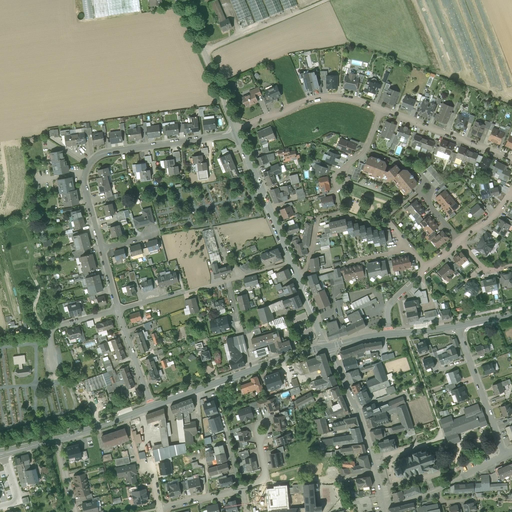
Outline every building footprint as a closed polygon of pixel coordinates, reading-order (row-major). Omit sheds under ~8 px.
[(91,0),(81,0),(85,20),(94,18),(91,0)] [(106,0),(93,0),(96,18),(109,16),(106,0)] [(139,0),(106,0),(109,16),(141,11),(139,0)] [(226,21),(217,0),(215,0),(208,3),(212,13),(215,11),(220,23),(226,21)] [(254,23),(244,0),(230,0),(242,29),(254,23)] [(269,17),(261,0),(246,0),(256,23),(269,17)] [(283,11),(278,0),(263,0),(271,17),(283,11)] [(297,5),(295,0),(280,0),(285,11),(297,5)] [(220,23),(223,32),(232,28),(229,19),(226,21),(220,23)] [(383,73),(372,69),(370,73),(368,72),(365,80),(368,81),(370,82),(371,80),(372,79),(373,79),(374,78),(375,79),(376,80),(377,81),(377,82),(377,83),(379,84),(380,85),(383,77),(382,77),(383,73)] [(316,75),(315,75),(314,72),(309,73),(313,89),(319,87),(320,87),(318,80),(316,75)] [(313,89),(309,73),(304,75),(304,78),(303,78),(304,84),(305,89),(307,89),(307,90),(309,90),(313,89)] [(354,74),(350,74),(349,77),(348,77),(347,83),(344,83),(344,86),(345,88),(356,90),(358,83),(358,79),(354,78),(354,74)] [(327,76),(327,80),(327,82),(327,86),(327,89),(337,88),(337,76),(327,76)] [(371,80),(370,82),(368,81),(366,84),(365,85),(364,85),(364,86),(364,87),(365,87),(365,88),(364,91),(368,93),(369,92),(375,94),(378,88),(379,88),(379,87),(379,86),(379,84),(377,83),(377,82),(377,81),(376,80),(375,79),(374,78),(373,79),(372,79),(371,80)] [(391,84),(386,83),(383,91),(387,93),(389,89),(391,84)] [(276,86),(266,91),(268,95),(270,101),(271,101),(273,99),(274,100),(277,98),(281,96),(276,86)] [(389,89),(387,93),(384,101),(393,105),(398,93),(389,89)] [(253,93),(242,98),(244,100),(243,102),(244,104),(245,104),(246,107),(248,106),(249,107),(250,106),(250,105),(258,102),(255,96),(253,92),(253,93)] [(268,95),(263,97),(265,104),(271,101),(270,101),(268,95)] [(408,99),(407,98),(406,97),(402,101),(403,102),(401,107),(411,111),(412,108),(413,109),(416,101),(412,99),(410,98),(408,99)] [(424,116),(430,102),(431,100),(424,97),(421,104),(418,113),(418,114),(422,115),(424,116)] [(436,105),(430,102),(424,116),(427,117),(430,119),(431,119),(431,118),(436,105)] [(453,108),(443,104),(439,115),(437,120),(447,123),(453,108)] [(468,119),(459,115),(455,126),(456,126),(456,128),(458,128),(459,128),(464,129),(467,122),(468,119)] [(197,117),(190,118),(190,117),(189,116),(188,117),(188,118),(189,124),(185,125),(186,132),(186,133),(199,131),(197,117)] [(215,119),(203,121),(204,130),(208,129),(208,130),(212,129),(216,128),(215,119)] [(491,123),(485,121),(483,125),(485,126),(484,128),(489,130),(491,123)] [(395,125),(386,122),(381,135),(390,138),(395,125)] [(483,125),(476,122),(472,133),(481,136),(484,128),(485,126),(483,125)] [(178,124),(166,126),(167,135),(179,134),(179,133),(178,125),(178,124)] [(140,126),(135,127),(135,128),(128,129),(128,130),(129,130),(130,135),(129,135),(129,141),(142,139),(141,132),(140,126)] [(159,126),(147,127),(148,138),(161,136),(159,126)] [(271,127),(257,133),(262,145),(268,143),(266,140),(275,136),(271,127)] [(404,128),(401,127),(398,136),(400,137),(398,141),(405,143),(410,131),(407,130),(407,128),(407,127),(405,127),(404,128)] [(493,129),(492,131),(488,139),(500,144),(503,136),(504,133),(493,129)] [(57,130),(49,131),(50,137),(54,136),(54,138),(58,137),(57,130)] [(74,134),(69,135),(69,130),(60,131),(61,136),(64,136),(66,147),(75,145),(74,134)] [(121,131),(110,133),(111,143),(122,142),(121,131)] [(103,133),(98,133),(98,134),(92,135),(91,135),(92,145),(104,143),(103,133),(103,132),(103,133)] [(83,133),(74,134),(75,145),(85,144),(84,136),(84,133),(83,133)] [(398,136),(395,135),(392,143),(397,145),(398,141),(400,137),(398,136)] [(415,135),(414,138),(412,144),(422,147),(425,139),(415,135)] [(349,142),(340,139),(338,145),(337,144),(336,148),(350,153),(352,149),(354,149),(355,149),(356,147),(355,146),(356,145),(349,142)] [(434,142),(425,139),(422,147),(431,151),(433,146),(434,142)] [(448,143),(442,140),(439,147),(438,151),(436,155),(436,156),(442,158),(444,153),(448,143)] [(454,145),(448,143),(444,153),(442,158),(448,161),(448,160),(450,155),(451,152),(454,145)] [(466,149),(460,147),(457,154),(456,158),(462,160),(462,159),(466,150),(466,149)] [(288,149),(279,151),(280,155),(285,154),(286,158),(290,157),(296,156),(294,151),(289,153),(288,149)] [(337,165),(341,155),(331,150),(326,160),(337,165)] [(472,152),(471,151),(470,151),(469,152),(466,150),(462,159),(474,163),(475,161),(477,155),(477,154),(473,153),(472,152)] [(62,151),(50,153),(51,161),(51,162),(63,159),(62,151)] [(223,156),(218,159),(219,159),(218,159),(218,160),(220,166),(224,165),(233,161),(230,154),(229,154),(223,156)] [(273,154),(265,155),(257,159),(259,166),(267,163),(268,163),(275,161),(273,154)] [(202,155),(192,157),(193,164),(196,164),(203,163),(202,155)] [(483,157),(477,155),(475,161),(481,163),(483,157)] [(377,159),(371,157),(367,159),(365,165),(363,170),(362,172),(369,174),(369,175),(375,177),(376,177),(381,179),(384,171),(386,166),(385,162),(380,160),(380,159),(379,158),(378,159),(377,159)] [(491,160),(484,157),(483,157),(481,163),(479,166),(482,167),(482,168),(485,170),(487,169),(490,164),(491,160)] [(63,159),(51,162),(52,162),(54,175),(68,172),(67,165),(65,166),(63,159)] [(174,159),(165,161),(166,168),(178,166),(175,166),(174,159)] [(233,161),(224,165),(227,172),(224,173),(229,171),(231,174),(237,171),(235,168),(236,168),(233,161)] [(203,163),(196,164),(197,171),(207,170),(206,162),(203,163)] [(504,166),(497,162),(495,167),(493,172),(490,171),(489,173),(494,176),(495,173),(496,173),(500,175),(498,178),(505,181),(506,179),(507,179),(510,172),(503,168),(504,166)] [(145,163),(136,164),(136,165),(137,165),(138,172),(137,172),(150,170),(147,170),(146,163),(145,163)] [(359,163),(357,168),(355,168),(351,179),(357,181),(361,170),(363,170),(365,165),(359,163)] [(320,165),(316,164),(315,168),(313,167),(311,172),(315,173),(317,176),(325,174),(327,172),(328,169),(323,166),(320,165)] [(396,165),(387,172),(384,171),(381,179),(390,182),(390,180),(392,179),(401,171),(396,165)] [(178,166),(166,168),(169,168),(170,175),(179,174),(178,166)] [(107,168),(98,170),(100,178),(107,176),(110,175),(107,168)] [(279,168),(272,171),(272,170),(263,173),(266,179),(274,176),(281,173),(279,168)] [(150,170),(137,172),(141,172),(142,179),(141,179),(151,178),(150,170)] [(407,170),(403,170),(401,171),(392,179),(396,184),(401,190),(405,195),(407,193),(411,189),(416,186),(416,181),(413,178),(413,177),(413,176),(413,175),(412,175),(411,175),(407,170)] [(297,174),(290,176),(292,185),(299,183),(297,174)] [(107,176),(100,178),(97,178),(99,186),(108,183),(107,176)] [(274,176),(266,179),(269,186),(277,182),(274,176)] [(327,177),(319,179),(321,187),(329,185),(327,177)] [(71,178),(57,180),(60,193),(59,193),(59,194),(62,193),(73,191),(71,178)] [(108,183),(99,186),(101,193),(105,192),(111,190),(110,190),(108,183)] [(290,185),(284,186),(287,195),(291,194),(295,192),(294,190),(291,191),(290,185)] [(441,188),(437,191),(440,194),(445,190),(445,191),(447,189),(444,185),(441,188)] [(278,189),(270,191),(275,203),(288,200),(287,195),(284,186),(280,187),(282,193),(280,193),(279,193),(278,189)] [(498,187),(489,189),(491,197),(499,195),(498,187)] [(303,189),(296,191),(299,200),(305,199),(303,190),(303,189)] [(485,191),(481,191),(483,199),(491,197),(489,189),(485,191)] [(73,191),(62,193),(64,206),(78,204),(75,190),(73,191)] [(440,194),(436,198),(439,202),(440,204),(440,203),(449,196),(445,191),(445,190),(440,194)] [(449,196),(440,203),(444,207),(443,208),(444,209),(454,201),(449,196)] [(326,198),(321,199),(322,203),(324,204),(324,207),(334,205),(332,197),(326,198)] [(411,205),(407,208),(411,214),(421,206),(420,204),(419,205),(416,201),(411,205)] [(454,201),(444,209),(445,210),(446,210),(449,214),(458,207),(454,201)] [(485,208),(480,202),(477,204),(478,204),(483,210),(485,208)] [(112,204),(104,206),(106,212),(107,216),(115,214),(112,204)] [(483,210),(478,204),(470,211),(476,218),(484,212),(483,210)] [(286,208),(280,210),(284,219),(293,215),(290,206),(286,208)] [(421,206),(411,214),(416,219),(420,216),(425,212),(421,207),(422,207),(421,206)] [(145,217),(134,219),(136,228),(154,223),(150,209),(143,210),(145,217)] [(80,210),(67,213),(69,220),(72,220),(72,221),(82,219),(80,210)] [(424,220),(420,224),(418,225),(416,227),(418,229),(422,226),(424,229),(434,221),(433,220),(432,220),(429,216),(424,220)] [(72,221),(71,221),(73,230),(84,227),(82,219),(72,221)] [(505,222),(500,220),(497,225),(507,231),(510,226),(510,225),(505,222)] [(434,221),(424,229),(429,234),(429,235),(433,231),(438,227),(434,223),(435,223),(434,221)] [(335,223),(332,223),(332,222),(329,223),(329,224),(330,227),(330,230),(331,233),(331,234),(337,232),(335,223)] [(313,224),(305,223),(304,234),(311,235),(313,224)] [(119,225),(110,228),(111,232),(112,232),(113,237),(122,235),(119,225)] [(298,225),(285,228),(288,235),(295,233),(294,231),(300,229),(298,225)] [(507,231),(497,225),(494,231),(504,236),(507,231)] [(365,229),(365,226),(359,227),(360,234),(361,239),(367,237),(365,229)] [(365,229),(367,237),(368,241),(373,239),(372,231),(371,228),(365,229)] [(212,229),(202,232),(196,233),(209,280),(215,278),(212,265),(217,263),(221,262),(212,229)] [(372,231),(373,239),(374,243),(380,242),(378,232),(377,230),(372,231)] [(378,232),(380,242),(380,244),(386,243),(385,240),(385,237),(384,234),(384,231),(378,232)] [(437,236),(432,240),(434,243),(437,243),(439,245),(448,238),(442,232),(437,236)] [(493,236),(486,232),(483,237),(490,241),(493,236)] [(78,235),(72,236),(72,237),(74,244),(88,240),(86,233),(78,235)] [(311,235),(304,234),(303,237),(302,243),(302,248),(306,248),(309,247),(311,235)] [(429,238),(428,239),(430,242),(432,240),(437,236),(435,234),(429,238)] [(483,237),(482,237),(475,249),(480,252),(481,253),(482,254),(483,254),(484,254),(486,255),(489,251),(490,252),(494,245),(490,243),(491,242),(490,241),(483,237)] [(292,241),(295,250),(302,248),(302,243),(300,243),(299,239),(292,241)] [(88,240),(74,244),(76,251),(76,252),(81,251),(90,248),(88,240)] [(157,240),(147,243),(148,248),(149,251),(150,251),(159,248),(157,240)] [(140,245),(130,248),(133,259),(143,256),(142,253),(143,253),(142,250),(140,245)] [(279,248),(269,252),(274,262),(282,259),(282,257),(279,248)] [(295,250),(297,257),(308,253),(306,248),(302,248),(295,250)] [(124,249),(114,252),(115,257),(116,260),(117,260),(127,258),(124,249)] [(274,262),(269,252),(261,255),(263,259),(262,259),(262,260),(262,262),(263,262),(264,262),(266,266),(274,262)] [(467,259),(461,253),(457,256),(456,256),(453,258),(456,262),(460,266),(461,265),(467,259)] [(84,256),(80,257),(80,258),(82,265),(94,262),(91,254),(84,256)] [(407,256),(404,257),(404,258),(401,258),(400,258),(402,270),(407,269),(407,268),(410,267),(410,265),(411,264),(410,262),(409,261),(408,257),(407,256)] [(318,257),(310,259),(312,272),(319,270),(319,267),(318,257)] [(399,259),(396,259),(395,259),(393,259),(392,260),(393,267),(394,270),(397,270),(398,271),(402,270),(400,258),(399,259)] [(254,266),(248,261),(245,265),(244,264),(242,266),(240,265),(238,267),(244,272),(245,269),(247,271),(249,269),(251,270),(254,266)] [(379,263),(377,261),(367,264),(370,276),(375,279),(378,274),(382,277),(384,274),(386,275),(388,274),(387,269),(386,269),(384,261),(380,262),(379,263)] [(94,262),(82,265),(84,272),(88,271),(96,269),(94,262)] [(456,262),(452,265),(456,270),(459,268),(461,270),(464,268),(461,265),(460,266),(456,262)] [(230,266),(218,269),(217,263),(212,265),(215,278),(229,275),(228,272),(232,271),(230,266)] [(362,265),(353,267),(355,278),(358,277),(359,278),(362,277),(363,276),(364,276),(363,274),(362,267),(362,265)] [(449,267),(447,265),(446,265),(444,266),(444,267),(439,272),(443,276),(447,281),(449,281),(452,279),(452,277),(450,275),(453,272),(449,267)] [(456,270),(452,265),(449,267),(453,272),(456,275),(458,273),(456,270)] [(353,267),(344,269),(345,273),(345,274),(345,277),(346,278),(347,279),(348,279),(349,280),(352,279),(353,278),(355,278),(353,267)] [(287,269),(276,274),(275,273),(274,273),(271,274),(273,280),(274,280),(273,279),(277,278),(279,282),(291,277),(287,269)] [(335,272),(319,277),(320,280),(318,281),(318,282),(319,282),(329,279),(333,278),(336,277),(335,272)] [(176,273),(167,275),(169,284),(174,283),(179,282),(178,280),(177,275),(176,273)] [(511,279),(511,273),(501,275),(501,278),(503,284),(503,286),(507,285),(507,286),(509,287),(511,287),(511,286),(511,279)] [(316,274),(307,276),(310,285),(318,282),(318,281),(316,274)] [(98,275),(85,278),(87,286),(100,283),(98,275)] [(167,275),(157,278),(158,280),(159,286),(160,287),(164,286),(169,284),(167,275)] [(257,276),(244,279),(246,287),(256,284),(259,283),(257,276)] [(495,278),(489,279),(492,291),(497,289),(496,284),(495,278)] [(489,279),(484,280),(485,286),(486,292),(492,291),(489,279)] [(151,280),(141,283),(142,286),(143,291),(143,292),(154,289),(152,281),(151,280)] [(461,281),(455,287),(458,290),(464,284),(461,281)] [(478,284),(473,281),(468,282),(465,287),(466,292),(463,294),(470,298),(470,295),(476,294),(479,289),(478,284)] [(310,285),(311,288),(313,293),(322,290),(319,282),(318,282),(310,285)] [(100,283),(87,286),(89,293),(89,294),(94,293),(96,292),(97,292),(102,290),(100,283)] [(293,283),(282,288),(284,293),(286,296),(297,292),(293,283)] [(134,285),(126,287),(129,296),(136,294),(134,285)] [(322,290),(313,293),(320,309),(330,305),(324,289),(322,290)] [(246,294),(238,296),(241,310),(250,308),(249,302),(248,302),(246,294)] [(298,295),(289,299),(292,304),(291,305),(292,308),(293,308),(294,309),(303,306),(298,295)] [(104,297),(96,299),(97,302),(98,306),(106,304),(104,297)] [(195,298),(188,300),(191,314),(199,312),(198,307),(197,307),(196,303),(195,298)] [(354,309),(352,310),(354,312),(358,310),(377,301),(375,298),(370,301),(367,302),(365,304),(362,305),(359,306),(357,308),(354,309)] [(289,299),(283,301),(282,300),(285,307),(291,305),(292,304),(289,299)] [(344,321),(341,307),(344,306),(344,303),(343,300),(343,299),(336,301),(336,302),(340,316),(340,317),(337,317),(338,317),(340,317),(341,322),(344,321)] [(222,300),(216,302),(215,300),(211,300),(214,311),(225,308),(222,300)] [(282,300),(270,305),(272,312),(285,307),(282,300)] [(417,300),(405,302),(408,322),(419,320),(418,317),(422,316),(421,312),(417,313),(416,307),(419,306),(417,300)] [(68,303),(70,316),(84,314),(82,301),(68,303)] [(270,305),(258,309),(262,324),(271,321),(274,320),(272,312),(270,305)] [(358,310),(354,312),(352,310),(352,309),(345,312),(351,325),(346,328),(348,334),(348,335),(366,326),(362,318),(358,310)] [(449,309),(440,311),(442,320),(451,318),(449,309)] [(436,310),(424,312),(425,318),(437,316),(436,310)] [(140,312),(130,315),(132,323),(142,320),(140,312)] [(227,317),(220,319),(220,318),(217,319),(217,320),(210,321),(213,332),(216,331),(217,333),(226,331),(226,328),(229,328),(227,317)] [(274,320),(271,321),(273,326),(276,325),(285,322),(283,318),(283,317),(280,318),(274,320)] [(111,320),(95,325),(98,332),(98,335),(99,337),(105,335),(107,335),(106,330),(113,328),(111,320)] [(339,322),(337,323),(341,336),(348,334),(346,328),(344,321),(341,322),(339,322)] [(285,322),(276,325),(279,330),(287,328),(285,322)] [(337,323),(332,325),(331,322),(326,324),(329,332),(327,333),(329,340),(341,336),(337,323)] [(261,334),(258,325),(252,326),(255,336),(261,334)] [(78,327),(72,329),(71,330),(67,331),(69,339),(74,338),(75,338),(78,337),(79,336),(80,336),(79,329),(78,327)] [(141,329),(135,331),(136,333),(134,334),(138,343),(145,341),(143,334),(144,333),(144,332),(143,330),(142,331),(141,329)] [(280,342),(277,332),(272,333),(275,342),(276,345),(286,341),(286,340),(280,342)] [(272,333),(251,339),(254,348),(269,344),(275,342),(272,333)] [(105,335),(99,337),(98,338),(100,345),(107,342),(105,335)] [(243,335),(227,339),(231,355),(240,352),(247,351),(243,335)] [(122,348),(118,338),(111,341),(111,342),(110,342),(108,344),(111,350),(113,349),(113,348),(114,351),(122,348)] [(276,345),(275,345),(278,353),(291,349),(289,340),(286,341),(276,345)] [(425,340),(415,344),(419,354),(429,351),(425,340)] [(145,341),(138,343),(141,353),(149,351),(145,341)] [(381,341),(373,342),(374,349),(383,348),(381,341)] [(275,342),(269,344),(271,350),(274,352),(277,351),(278,354),(278,353),(275,345),(276,345),(275,342)] [(373,342),(363,344),(365,351),(370,350),(374,349),(373,342)] [(207,351),(206,347),(203,348),(202,343),(198,344),(201,353),(201,354),(203,361),(211,359),(209,351),(207,351)] [(487,343),(475,347),(478,355),(489,351),(487,343)] [(363,344),(339,352),(342,359),(354,355),(358,353),(362,352),(365,351),(363,344)] [(268,347),(253,351),(255,358),(270,354),(268,347)] [(454,347),(448,350),(448,352),(449,352),(452,360),(458,358),(454,347)] [(122,348),(114,351),(118,360),(125,358),(122,348)] [(433,353),(430,354),(432,357),(433,360),(438,358),(437,355),(446,352),(445,351),(447,350),(446,348),(437,351),(433,353)] [(447,350),(445,351),(446,352),(437,355),(438,358),(441,364),(452,360),(449,352),(448,352),(448,350),(447,350)] [(240,352),(231,355),(232,360),(229,361),(232,369),(235,368),(235,369),(245,365),(240,352)] [(325,353),(316,356),(316,357),(306,361),(310,373),(320,370),(323,378),(332,375),(325,353)] [(352,357),(342,360),(346,372),(359,368),(356,360),(360,359),(359,354),(358,354),(352,356),(352,357)] [(24,355),(13,357),(14,365),(18,364),(19,367),(22,367),(22,364),(25,363),(24,355)] [(153,357),(145,360),(149,370),(156,367),(154,362),(158,361),(156,357),(153,357)] [(432,357),(423,360),(426,370),(435,367),(433,360),(432,357)] [(379,363),(372,365),(373,369),(376,378),(386,375),(381,362),(379,363)] [(110,363),(105,365),(107,372),(113,370),(110,363)] [(492,363),(483,367),(483,368),(485,373),(486,374),(487,374),(493,372),(495,371),(492,363)] [(19,367),(17,367),(17,368),(18,368),(16,371),(16,374),(20,377),(19,377),(19,378),(28,377),(28,376),(27,376),(29,373),(29,369),(25,367),(26,367),(26,366),(22,367),(19,367)] [(127,367),(119,369),(123,379),(130,377),(127,367)] [(156,367),(149,370),(152,380),(160,377),(158,371),(156,367)] [(358,369),(346,373),(350,383),(362,379),(359,372),(358,369)] [(457,370),(449,373),(452,383),(461,380),(457,370)] [(282,371),(266,375),(269,390),(282,386),(282,384),(285,383),(282,371)] [(323,378),(314,381),(310,383),(312,388),(316,388),(317,389),(319,389),(337,384),(334,375),(323,378)] [(386,375),(376,378),(366,382),(367,385),(368,387),(384,381),(387,380),(386,375)] [(257,376),(251,379),(252,382),(240,386),(243,396),(248,394),(247,393),(256,390),(257,392),(263,390),(261,385),(260,385),(258,380),(257,376)] [(112,383),(106,385),(108,391),(110,392),(112,391),(112,390),(118,388),(117,386),(124,383),(126,389),(134,386),(130,377),(123,379),(120,380),(112,383)] [(296,378),(291,380),(294,387),(299,385),(296,378)] [(384,381),(368,387),(371,393),(386,387),(384,381)] [(501,382),(492,385),(492,386),(493,386),(495,391),(494,391),(496,395),(499,394),(504,392),(504,391),(502,386),(500,383),(501,383),(501,382)] [(359,383),(351,386),(354,393),(356,393),(362,390),(361,388),(359,383)] [(338,386),(326,390),(329,401),(337,398),(342,396),(338,386)] [(456,389),(451,390),(451,391),(453,395),(455,394),(458,402),(468,398),(467,398),(464,391),(465,391),(463,386),(456,389)] [(299,387),(289,390),(291,396),(301,392),(299,387)] [(362,390),(356,393),(362,405),(371,401),(366,388),(362,390)] [(311,394),(296,401),(296,402),(298,406),(303,404),(313,398),(311,394)] [(342,396),(337,398),(338,401),(339,403),(331,406),(332,408),(328,409),(331,415),(331,414),(335,413),(334,412),(346,406),(342,396)] [(403,396),(389,402),(389,403),(376,408),(378,414),(384,411),(405,403),(403,396)] [(275,398),(266,401),(265,398),(262,399),(264,405),(267,404),(269,412),(278,409),(278,407),(279,406),(278,405),(277,404),(275,398)] [(313,398),(303,404),(305,407),(315,402),(313,398)] [(338,401),(337,398),(326,403),(325,405),(322,407),(325,411),(328,409),(332,408),(331,406),(339,403),(338,401)] [(192,399),(180,403),(182,411),(183,419),(189,418),(189,413),(193,413),(192,410),(194,409),(195,409),(195,408),(192,399)] [(207,414),(208,413),(217,411),(214,401),(208,403),(203,404),(203,405),(205,408),(204,408),(205,412),(206,412),(207,414)] [(257,401),(249,404),(250,408),(251,407),(251,410),(259,408),(259,407),(257,401)] [(180,403),(171,406),(173,414),(177,413),(178,420),(183,419),(182,411),(180,403)] [(413,427),(405,403),(396,407),(398,411),(402,425),(404,430),(413,427)] [(374,404),(362,408),(365,418),(378,414),(376,408),(374,404)] [(511,413),(509,404),(501,407),(503,413),(502,413),(503,416),(508,415),(511,413)] [(346,406),(334,412),(335,413),(331,414),(332,417),(343,412),(348,410),(346,406)] [(250,408),(238,411),(241,420),(245,419),(245,420),(250,419),(249,418),(253,417),(251,410),(251,407),(250,408)] [(396,407),(386,411),(386,412),(387,415),(398,411),(396,407)] [(475,412),(455,420),(453,421),(451,416),(440,420),(449,445),(460,441),(457,433),(480,425),(481,427),(487,424),(481,408),(475,410),(475,412)] [(164,409),(155,412),(158,420),(162,419),(162,422),(166,421),(164,409)] [(155,412),(147,415),(148,424),(158,420),(155,412)] [(386,412),(374,416),(377,426),(389,423),(387,415),(386,412)] [(277,418),(274,418),(275,426),(275,427),(275,429),(276,430),(276,431),(283,429),(284,428),(286,428),(285,421),(286,421),(285,416),(280,417),(280,416),(277,417),(277,418)] [(374,416),(366,419),(368,428),(377,426),(374,416)] [(214,433),(223,429),(219,417),(208,420),(210,426),(211,426),(214,433)] [(324,417),(314,420),(318,434),(329,432),(324,417)] [(356,417),(343,420),(343,421),(344,421),(346,429),(359,427),(356,417)] [(183,421),(177,422),(180,444),(186,443),(185,436),(184,432),(183,424),(183,421)] [(343,421),(332,424),(334,431),(346,429),(344,421),(343,421)] [(190,423),(183,424),(184,432),(197,431),(196,423),(190,423)] [(402,425),(392,428),(393,433),(404,430),(402,425)] [(359,427),(350,429),(351,433),(350,433),(349,434),(349,436),(352,436),(354,443),(363,441),(359,427)] [(392,428),(388,428),(389,432),(382,434),(383,437),(393,433),(392,428)] [(124,429),(112,433),(116,444),(121,443),(121,442),(127,439),(124,429)] [(381,429),(376,429),(369,432),(372,441),(383,437),(382,434),(381,429)] [(247,431),(242,432),(239,433),(240,442),(248,441),(247,431)] [(112,433),(101,437),(105,447),(111,445),(112,446),(116,444),(112,433)] [(281,437),(281,438),(277,439),(278,442),(277,442),(278,445),(291,441),(290,437),(291,437),(290,434),(286,435),(283,436),(283,437),(281,437)] [(349,436),(333,439),(334,446),(354,443),(352,436),(349,436)] [(391,437),(388,438),(384,440),(384,441),(379,443),(381,452),(395,449),(396,448),(393,436),(391,437)] [(328,439),(321,441),(321,442),(322,448),(329,447),(328,439)] [(169,446),(171,457),(187,452),(186,445),(186,443),(180,444),(169,446)] [(364,444),(352,446),(352,448),(353,454),(366,452),(364,444)] [(66,448),(69,461),(80,458),(81,458),(80,452),(78,445),(66,448)] [(223,445),(214,447),(216,455),(225,453),(223,445)] [(171,457),(169,446),(166,447),(153,450),(155,462),(171,457)] [(421,450),(420,451),(413,453),(412,453),(413,454),(413,455),(409,456),(408,455),(408,456),(404,458),(404,457),(403,457),(403,458),(399,459),(399,458),(398,459),(399,460),(398,460),(399,460),(395,461),(395,462),(396,462),(396,463),(395,463),(394,464),(395,466),(393,467),(394,468),(395,467),(397,472),(395,473),(396,474),(397,473),(398,474),(399,475),(399,476),(401,477),(404,476),(405,476),(405,477),(405,476),(409,475),(410,476),(410,475),(410,474),(414,473),(414,474),(415,474),(415,473),(419,471),(419,472),(419,473),(419,474),(420,472),(427,470),(427,471),(428,473),(432,472),(433,472),(434,472),(434,471),(439,470),(437,464),(435,465),(434,463),(434,462),(433,461),(435,459),(436,459),(436,458),(435,458),(434,455),(435,454),(434,454),(433,455),(431,454),(431,452),(430,452),(430,454),(427,455),(427,453),(428,453),(428,452),(427,452),(426,451),(426,450),(425,451),(421,452),(421,451),(422,450),(421,450)] [(86,451),(80,452),(81,458),(80,458),(81,461),(88,460),(86,451)] [(278,453),(270,454),(273,467),(277,466),(278,466),(283,465),(280,453),(280,452),(278,453)] [(225,453),(216,455),(217,460),(218,464),(227,461),(225,453)] [(28,455),(21,456),(24,470),(25,471),(28,470),(26,464),(30,463),(28,455)] [(21,456),(14,458),(18,472),(24,470),(21,456)] [(360,465),(369,463),(367,456),(358,458),(360,465)] [(122,458),(114,459),(116,466),(129,463),(128,457),(122,458)] [(250,458),(245,459),(248,471),(251,470),(252,471),(253,471),(254,470),(257,469),(255,457),(250,458)] [(370,469),(369,463),(360,465),(356,466),(356,464),(354,464),(354,462),(348,462),(348,467),(349,474),(370,469)] [(227,463),(217,466),(219,473),(222,473),(229,470),(227,463)] [(134,465),(116,468),(117,475),(125,473),(125,476),(127,483),(136,482),(134,474),(133,471),(135,471),(134,465)] [(509,465),(502,468),(501,466),(495,469),(498,475),(499,475),(501,479),(508,475),(510,480),(511,479),(511,471),(509,465)] [(217,466),(208,469),(210,476),(219,473),(217,466)] [(341,466),(339,466),(341,476),(349,474),(348,467),(341,466)] [(28,470),(25,471),(28,482),(28,484),(36,482),(38,481),(35,469),(28,470)] [(24,470),(18,472),(21,484),(25,483),(28,482),(25,471),(24,470)] [(85,477),(85,476),(84,474),(80,475),(73,476),(73,477),(74,480),(75,483),(86,480),(85,477)] [(489,475),(480,476),(481,483),(482,491),(490,491),(490,485),(489,485),(489,475)] [(370,476),(356,479),(358,488),(363,487),(369,486),(372,485),(370,476)] [(199,479),(199,478),(193,480),(197,493),(202,491),(201,485),(199,479)] [(227,479),(220,480),(220,481),(220,482),(219,484),(220,486),(221,487),(233,484),(231,478),(227,479)] [(86,480),(75,483),(74,483),(76,490),(77,490),(88,487),(86,480)] [(193,480),(188,481),(188,484),(190,489),(191,494),(197,493),(193,480)] [(179,483),(173,484),(176,498),(180,497),(179,495),(182,494),(179,483)] [(293,494),(304,493),(306,507),(275,510),(272,510),(271,511),(300,511),(301,511),(306,511),(316,511),(322,511),(322,506),(316,506),(313,483),(293,485),(293,494)] [(481,483),(473,484),(474,492),(482,491),(481,483)] [(507,483),(490,485),(490,491),(503,490),(504,493),(508,492),(507,483)] [(173,484),(167,486),(168,491),(170,497),(172,496),(173,499),(176,498),(173,484)] [(418,484),(402,490),(404,499),(421,493),(418,484)] [(473,484),(454,485),(455,493),(474,492),(473,484)] [(137,485),(128,487),(130,494),(132,494),(131,492),(138,491),(137,485)] [(88,487),(77,490),(77,493),(77,494),(77,496),(78,496),(85,495),(89,494),(88,492),(89,491),(88,487)] [(138,491),(131,492),(132,494),(134,504),(147,502),(147,498),(148,497),(148,496),(147,495),(146,495),(145,489),(138,491)] [(397,491),(392,493),(395,502),(404,499),(402,490),(397,491)] [(235,500),(229,502),(229,503),(226,504),(226,507),(227,511),(232,511),(238,511),(235,500)] [(92,501),(81,504),(83,510),(97,507),(95,502),(95,501),(92,501)] [(473,503),(463,505),(464,511),(475,511),(477,510),(476,506),(474,506),(473,503)]
